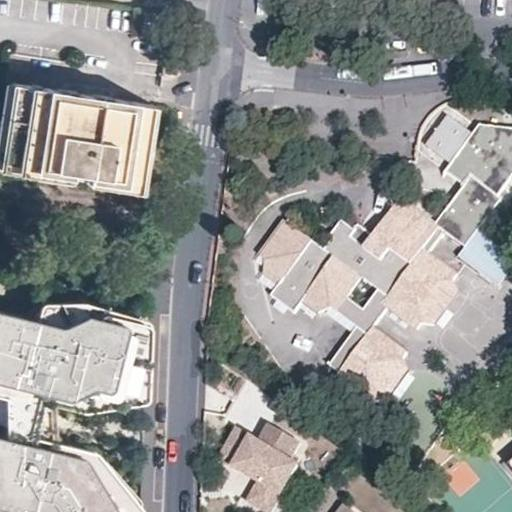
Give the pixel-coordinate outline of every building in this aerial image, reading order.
[(156,38),(158,15),(140,13),(137,36),(156,38)] [(0,162),(75,175),(137,185),(149,105),(10,83),(2,132),(0,146),(0,162)] [(450,118),(428,149),(452,167),(475,136),(450,118)] [(454,209),(487,231),(506,205),(502,201),(511,187),(511,129),(482,127),(475,136),(452,167),(446,175),(466,190),(454,209)] [(0,170),(136,192),(137,185),(75,175),(0,162),(0,170)] [(302,321),(310,310),(323,318),(339,312),(361,328),(369,334),(340,374),(332,385),(368,411),(372,406),(383,407),(408,374),(403,361),(406,356),(379,335),(396,312),(425,333),(430,328),(440,329),(465,297),(461,286),(464,281),(435,258),(450,238),(439,230),(404,204),(377,240),(368,252),(355,243),(359,236),(347,226),(335,241),(338,244),(329,255),(288,227),(264,260),(270,265),(270,278),(285,290),(277,302),(302,321)] [(511,281),(511,249),(487,231),(454,209),(439,230),(450,238),(470,251),(463,262),(505,292),(511,281)] [(363,230),(359,236),(355,243),(368,252),(377,240),(363,230)] [(141,511),(142,494),(97,443),(54,433),(61,400),(86,405),(141,397),(144,395),(145,393),(148,316),(147,312),(88,292),(37,294),(33,309),(0,301),(0,398),(9,400),(3,430),(0,428),(0,511),(141,511)] [(331,368),(340,374),(369,334),(361,328),(331,368)] [(294,462),(305,445),(274,426),(263,443),(241,430),(223,460),(254,479),(256,476),(264,481),(262,483),(252,502),(268,511),(275,511),(303,467),(294,462)] [(511,446),(499,457),(511,472),(511,446)]
